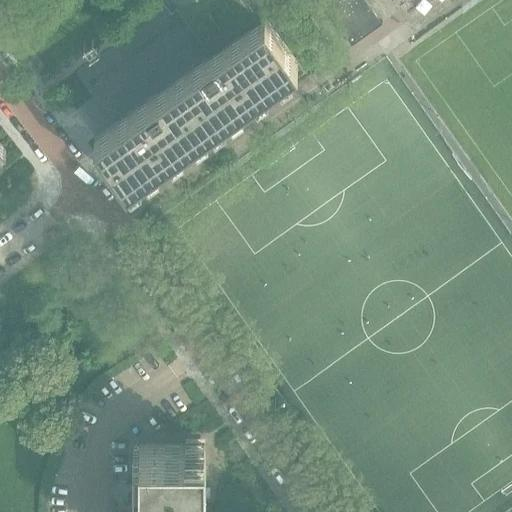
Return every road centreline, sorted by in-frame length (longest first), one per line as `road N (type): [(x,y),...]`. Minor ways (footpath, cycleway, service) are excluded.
road 1 (residential): [(310,511),(85,189)]
road 2 (residential): [(85,189),(0,78)]
